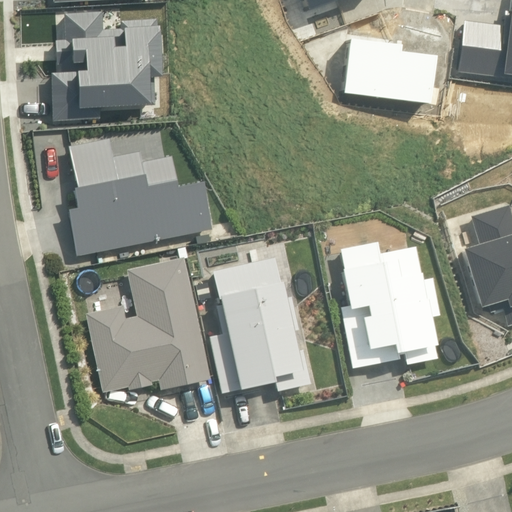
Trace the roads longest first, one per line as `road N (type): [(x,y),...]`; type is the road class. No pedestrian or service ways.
road 1 (residential): [(171,511),(511,418)]
road 2 (residential): [(53,511),(0,288)]
